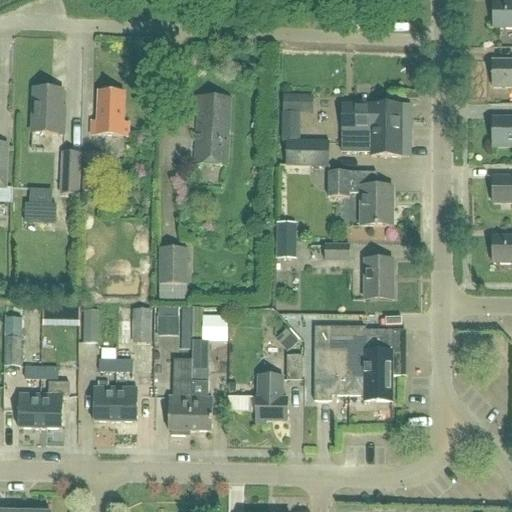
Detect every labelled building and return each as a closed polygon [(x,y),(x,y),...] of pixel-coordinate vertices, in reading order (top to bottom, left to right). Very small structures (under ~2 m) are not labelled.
[(511,4),(493,5),(493,31),(511,31),(511,4)] [(511,64),(494,64),(494,92),(511,91),(511,64)] [(63,94),(34,93),(32,136),(64,138),(65,118),(62,118),(63,94)] [(125,96),(98,95),(97,126),(92,126),(92,139),(128,140),(129,127),(124,127),(125,96)] [(231,99),(197,98),(197,117),(199,117),(197,167),(229,168),(231,99)] [(402,107),(371,107),(371,108),(341,108),(341,156),(371,156),(371,160),(401,160),(402,107)] [(511,122),(493,122),(493,151),(511,150),(511,122)] [(329,144),(286,143),(285,168),(328,169),(329,144)] [(9,146),(0,145),(0,204),(12,205),(13,191),(7,191),(9,146)] [(81,155),(62,155),(60,197),(80,198),(81,155)] [(103,156),(83,155),(82,194),(101,195),(103,156)] [(377,178),(329,177),(329,202),(349,202),(350,198),(361,198),(360,229),(392,229),(392,191),(377,191),(377,178)] [(511,180),(493,180),(493,208),(511,208),(511,180)] [(26,234),(58,234),(58,204),(37,204),(37,222),(26,222),(26,234)] [(276,226),(276,245),(296,245),(297,227),(276,226)] [(511,238),(493,239),(493,267),(511,266),(511,238)] [(296,245),(276,245),(275,261),(296,262),(296,245)] [(350,264),(350,247),(325,247),(325,264),(350,264)] [(187,252),(160,252),(159,301),(187,301),(187,252)] [(393,303),(393,263),(364,263),(365,303),(393,303)] [(151,313),(117,313),(117,363),(100,363),(100,376),(132,376),(133,347),(151,347),(151,313)] [(99,315),(84,315),(84,347),(99,347),(99,315)] [(184,316),(160,317),(162,356),(186,355),(184,316)] [(22,322),(7,322),(5,369),(21,369),(22,322)] [(206,325),(206,344),(230,345),(230,325),(206,325)] [(358,330),(315,329),(315,331),(308,331),(308,371),(315,371),(315,403),(332,404),(332,398),(364,398),(364,404),(393,405),(393,379),(400,380),(401,334),(366,333),(366,330),(358,330)] [(302,359),(288,358),(287,383),(301,383),(302,359)] [(169,433),(190,434),(192,363),(175,363),(174,400),(169,400),(169,433)] [(192,363),(190,434),(212,434),(213,401),(208,400),(208,384),(207,384),(207,372),(192,372),(192,363)] [(42,383),(42,370),(26,370),(25,383),(42,383)] [(42,370),(42,383),(58,384),(59,370),(42,370)] [(267,427),(267,424),(287,424),(287,401),(282,401),(283,380),(258,379),(258,391),(257,391),(256,427),(267,427)] [(42,399),(41,432),(62,432),(63,400),(69,400),(69,386),(48,386),(48,399),(42,399)] [(95,425),(116,425),(117,391),(95,391),(95,425)] [(117,391),(116,425),(138,425),(139,392),(117,391)] [(251,413),(252,397),(231,397),(230,413),(251,413)] [(19,432),(41,432),(42,399),(20,398),(19,432)]
